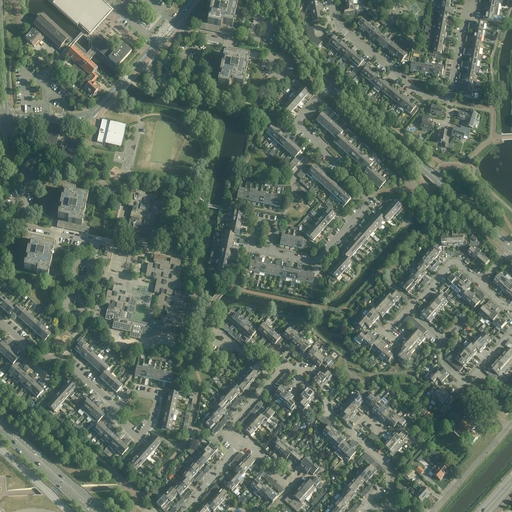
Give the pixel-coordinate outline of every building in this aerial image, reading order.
[(55,0),(52,4),(77,26),(79,25),(90,35),(112,11),(100,0),(55,0)] [(224,0),(212,0),(214,1),(213,6),(211,6),(209,14),(211,15),(210,20),(208,20),(207,24),(199,23),(198,29),(229,36),(230,29),(227,29),(228,26),(232,27),(233,22),(231,22),(233,16),(234,17),(236,8),(234,8),(235,2),(237,3),(237,0),(225,0),(226,1),(224,0)] [(498,10),(499,4),(489,2),(488,5),(483,4),(483,7),(495,9),(498,10)] [(450,5),(442,3),(441,10),(453,12),(454,9),(449,8),(450,5)] [(353,5),(346,5),(346,9),(344,9),(345,15),(351,15),(350,12),(354,11),(353,5)] [(495,9),(483,7),(482,10),(487,11),(487,14),(494,16),(495,9)] [(323,8),(310,10),(312,16),(319,15),(319,11),(323,11),(323,8)] [(38,21),(34,26),(36,28),(33,31),(42,39),(42,40),(42,39),(40,37),(43,34),(45,36),(46,35),(49,38),(48,38),(52,42),(51,43),(60,51),(64,46),(63,45),(64,45),(64,44),(68,40),(42,16),(38,21)] [(448,17),(440,16),(439,22),(451,24),(452,22),(447,21),(448,17)] [(359,30),(362,31),(368,24),(362,20),(358,26),(360,28),(359,30)] [(368,24),(362,31),(364,33),(365,32),(368,34),(372,28),(368,24)] [(374,26),(372,28),(368,34),(370,36),(369,37),(371,39),(377,32),(379,30),(374,26)] [(483,30),(468,27),(468,30),(475,31),(475,35),(482,36),(483,30)] [(42,39),(33,31),(32,31),(24,39),(28,43),(29,44),(34,48),(42,39)] [(377,32),(371,39),(374,41),(375,40),(378,42),(382,36),(377,32)] [(337,39),(329,33),(326,37),(330,41),(328,44),(333,48),(338,42),(335,40),(337,39)] [(382,36),(378,42),(380,44),(379,46),(381,47),(387,40),(382,36)] [(387,40),(381,47),(384,49),(385,48),(387,50),(392,44),(387,40)] [(481,42),(466,40),(465,42),(473,44),(472,47),(480,49),(481,42)] [(109,59),(111,61),(118,67),(131,52),(122,44),(114,53),(102,42),(95,49),(108,60),(109,59)] [(341,44),(338,42),(333,48),(338,52),(344,45),(342,43),(341,44)] [(392,44),(387,50),(390,52),(389,53),(391,55),(397,48),(392,44)] [(344,45),(338,52),(343,56),(348,50),(345,48),(346,47),(344,45)] [(228,57),(223,56),(222,60),(224,61),(223,66),(221,66),(219,75),(221,75),(220,80),(218,80),(217,84),(229,87),(230,82),(232,82),(231,84),(243,87),(244,82),(242,82),(243,76),(245,77),(247,68),(245,68),(246,62),(248,63),(249,58),(256,60),(258,54),(226,47),(225,53),(229,54),(228,57)] [(74,48),(67,56),(78,65),(76,67),(79,69),(80,68),(90,76),(93,73),(97,69),(74,48)] [(397,48),(391,55),(394,57),(395,56),(397,58),(402,52),(397,48)] [(351,52),(348,50),(343,56),(348,60),(354,53),(352,51),(351,52)] [(402,52),(397,58),(400,60),(399,61),(401,63),(402,62),(408,64),(409,57),(407,56),(402,52)] [(479,55),(464,52),(463,55),(471,56),(470,60),(478,61),(479,55)] [(354,53),(348,60),(353,64),(358,58),(355,56),(356,54),(354,53)] [(360,60),(358,58),(353,64),(358,68),(360,66),(363,62),(364,61),(361,59),(360,60)] [(418,64),(412,63),(412,62),(410,62),(409,70),(410,71),(410,73),(413,73),(414,71),(417,72),(418,64)] [(435,77),(437,68),(437,65),(431,64),(431,67),(429,74),(433,75),(432,77),(435,77)] [(477,67),(461,65),(461,67),(468,69),(468,72),(475,74),(477,67)] [(366,67),(360,75),(365,79),(370,73),(367,71),(369,69),(366,67)] [(443,69),(437,68),(435,77),(438,78),(438,76),(442,77),(443,69)] [(93,83),(98,77),(93,73),(90,76),(93,78),(89,83),(90,84),(85,89),(93,96),(94,96),(96,96),(97,95),(97,93),(96,92),(98,89),(95,86),(94,84),(93,83)] [(373,75),(370,73),(365,79),(370,83),(376,75),(374,74),(373,75)] [(376,75),(370,83),(375,87),(380,81),(377,79),(378,77),(376,75)] [(474,80),(459,77),(459,80),(466,81),(466,85),(473,86),(474,80)] [(383,83),(380,81),(375,87),(380,91),(386,83),(384,81),(383,83)] [(386,83),(380,91),(385,95),(390,89),(387,87),(388,85),(386,83)] [(302,87),(298,91),(305,97),(309,93),(302,87)] [(393,91),(390,89),(385,95),(390,99),(396,91),(394,89),(393,91)] [(472,92),(457,89),(456,92),(464,94),(463,97),(471,99),(472,92)] [(305,97),(298,91),(294,95),(301,101),(305,97)] [(396,91),(390,99),(395,103),(400,97),(397,94),(398,93),(396,91)] [(301,101),(294,95),(291,99),(298,105),(301,101)] [(402,99),(400,97),(395,103),(400,107),(406,99),(404,97),(402,99)] [(298,105),(291,99),(287,103),(294,109),(298,105)] [(406,99),(400,107),(405,110),(410,104),(407,102),(408,101),(406,99)] [(294,109),(287,103),(284,107),(291,113),(294,109)] [(412,107),(410,104),(405,110),(413,117),(418,109),(413,105),(412,107)] [(440,117),(442,109),(437,108),(437,105),(432,104),(429,114),(436,116),(440,117)] [(291,113),(284,107),(280,111),(287,118),(291,113)] [(479,120),(481,116),(469,112),(468,115),(460,112),(457,118),(466,121),(464,125),(472,128),(474,122),(473,121),(474,118),(479,120)] [(322,114),(316,121),(320,125),(326,118),(322,114)] [(431,130),(433,122),(425,120),(426,117),(420,116),(419,121),(422,121),(420,128),(431,130)] [(326,118),(320,125),(324,128),(330,121),(326,118)] [(121,148),(126,126),(119,124),(102,120),(100,130),(99,133),(97,142),(121,148)] [(330,121),(324,128),(328,132),(334,125),(330,121)] [(60,127),(47,124),(45,133),(41,132),(39,145),(40,145),(39,153),(56,156),(57,148),(55,148),(60,127)] [(334,125),(328,132),(332,135),(338,129),(334,125)] [(272,126),(266,133),(270,136),(276,130),(272,126)] [(468,137),(470,130),(463,128),(462,131),(454,128),(451,137),(460,140),(461,137),(463,138),(464,136),(468,137)] [(338,129),(332,135),(336,139),(340,135),(342,132),(338,129)] [(276,130),(270,136),(274,140),(280,133),(276,130)] [(447,148),(448,138),(445,137),(446,132),(439,130),(438,131),(435,130),(432,133),(434,134),(438,135),(436,142),(443,143),(443,147),(447,148)] [(280,133),(274,140),(278,144),(284,137),(280,133)] [(340,135),(336,139),(333,142),(337,146),(344,139),(340,135)] [(284,137),(278,144),(282,147),(288,140),(284,137)] [(344,139),(337,146),(342,149),(348,143),(344,139)] [(288,140),(282,147),(285,150),(282,153),(283,154),(286,151),(292,144),(288,140)] [(62,149),(60,159),(58,170),(71,173),(72,164),(76,165),(79,152),(77,152),(79,144),(62,141),(60,148),(62,149)] [(348,143),(342,149),(346,153),(352,146),(348,143)] [(292,144),(286,151),(290,155),(297,148),(292,144)] [(352,146),(346,153),(350,157),(356,150),(352,146)] [(297,148),(290,155),(294,158),(295,158),(297,156),(299,153),(301,151),(297,148)] [(356,150),(350,157),(354,160),(360,153),(356,150)] [(360,153),(354,160),(358,164),(364,157),(360,153)] [(364,157),(358,164),(362,168),(368,161),(364,157)] [(368,161),(362,168),(366,171),(363,174),(369,167),(372,164),(368,161)] [(308,173),(312,177),(318,170),(314,166),(308,173)] [(369,167),(363,174),(367,178),(373,171),(369,167)] [(318,170),(312,177),(316,180),(322,173),(318,170)] [(373,171),(367,178),(371,182),(377,175),(373,171)] [(322,173),(316,180),(320,184),(326,177),(322,173)] [(377,175),(371,182),(375,185),(381,178),(377,175)] [(326,177),(320,184),(324,188),(330,181),(326,177)] [(381,178),(375,185),(379,189),(385,182),(381,178)] [(330,181),(324,188),(328,191),(334,184),(330,181)] [(334,184),(328,191),(332,195),(338,188),(334,184)] [(131,193),(128,207),(132,208),(133,208),(132,211),(131,211),(130,218),(139,220),(139,221),(137,221),(135,233),(153,237),(156,225),(154,225),(156,216),(157,216),(160,202),(156,201),(157,196),(150,194),(150,195),(144,194),(146,189),(137,187),(136,194),(131,193)] [(338,188),(332,195),(336,198),(342,191),(338,188)] [(75,192),(64,189),(63,189),(62,194),(64,194),(63,200),(61,199),(60,208),(61,208),(60,214),(58,213),(57,218),(62,219),(62,222),(58,221),(57,227),(88,234),(89,228),(82,226),(83,222),(81,221),(82,216),(84,216),(86,208),(84,207),(85,202),(87,202),(88,198),(76,195),(76,197),(74,197),(75,192)] [(342,191),(336,198),(340,202),(346,195),(342,191)] [(346,195),(340,202),(344,206),(351,199),(346,195)] [(402,207),(395,200),(391,205),(398,211),(402,207)] [(398,211),(391,205),(388,209),(395,215),(398,211)] [(395,215),(388,209),(384,213),(391,219),(395,215)] [(328,210),(324,214),(331,221),(335,217),(328,210)] [(391,219),(384,213),(380,217),(387,223),(391,219)] [(324,214),(321,218),(328,225),(331,221),(324,214)] [(387,223),(380,217),(377,214),(374,218),(381,224),(384,220),(387,223)] [(321,218),(317,222),(324,229),(328,225),(321,218)] [(381,224),(374,218),(370,222),(377,228),(381,224)] [(324,229),(317,222),(314,226),(321,233),(324,229)] [(377,228),(370,222),(366,226),(373,232),(377,228)] [(314,226),(310,230),(317,237),(321,233),(314,226)] [(373,232),(366,226),(363,230),(370,236),(373,232)] [(313,241),(317,237),(310,230),(306,234),(313,241)] [(370,236),(363,230),(359,234),(366,240),(370,236)] [(23,232),(23,233),(22,238),(30,240),(29,245),(31,245),(30,251),(28,250),(26,259),(28,259),(27,265),(25,264),(24,269),(35,271),(36,269),(37,270),(36,275),(48,277),(49,272),(47,272),(48,267),(50,267),(52,258),(50,258),(51,252),(53,252),(54,248),(49,247),(50,244),(53,245),(55,239),(23,232)] [(366,240),(359,234),(356,238),(362,244),(366,240)] [(298,236),(298,239),(296,248),(301,249),(305,250),(307,247),(305,244),(305,240),(303,240),(304,237),(298,236)] [(463,237),(458,237),(458,246),(466,246),(466,242),(463,242),(463,237)] [(362,244),(356,238),(352,242),(359,248),(362,244)] [(359,248),(352,242),(348,246),(355,252),(359,248)] [(355,252),(348,246),(345,250),(352,256),(355,252)] [(430,247),(426,251),(435,259),(439,255),(439,253),(442,253),(442,252),(438,249),(436,246),(435,246),(432,249),(430,247)] [(467,254),(471,257),(477,251),(473,247),(467,254)] [(352,256),(345,250),(341,254),(344,257),(348,260),(352,256)] [(435,259),(426,251),(423,255),(425,257),(432,263),(434,261),(437,264),(440,266),(441,264),(438,262),(435,259)] [(477,251),(471,257),(475,261),(481,254),(477,251)] [(481,254),(475,261),(479,264),(485,258),(481,254)] [(165,257),(155,255),(154,262),(155,262),(154,264),(149,263),(146,277),(157,279),(154,293),(161,294),(160,296),(159,296),(156,310),(167,312),(165,318),(161,317),(160,322),(151,320),(150,324),(132,321),(130,332),(129,337),(140,339),(141,335),(150,337),(151,332),(160,334),(161,330),(170,331),(171,327),(180,329),(182,320),(176,318),(177,316),(178,317),(179,312),(177,311),(177,308),(181,309),(184,295),(181,295),(181,294),(180,294),(180,291),(181,292),(183,285),(177,283),(177,281),(179,282),(181,268),(179,267),(181,260),(171,258),(170,263),(164,261),(165,257)] [(348,260),(344,257),(341,261),(348,267),(351,263),(348,260)] [(432,263),(425,257),(421,261),(428,267),(432,263)] [(485,258),(479,264),(484,268),(490,261),(485,258)] [(348,267),(341,261),(337,265),(344,271),(348,267)] [(421,261),(418,265),(427,273),(425,271),(427,269),(430,272),(432,274),(434,272),(431,270),(428,267),(421,261)] [(344,271),(337,265),(333,269),(340,275),(344,271)] [(427,273),(418,265),(420,267),(416,271),(423,277),(427,273)] [(340,275),(333,269),(330,273),(337,279),(340,275)] [(414,269),(410,273),(419,281),(422,279),(423,280),(427,284),(428,282),(426,280),(423,277),(416,271),(414,269)] [(419,281),(410,273),(407,277),(416,285),(419,281)] [(501,273),(500,274),(493,282),(497,286),(505,277),(501,273)] [(314,275),(309,274),(307,283),(312,284),(313,281),(316,282),(317,276),(314,275)] [(448,281),(452,285),(458,278),(454,274),(448,281)] [(416,285),(407,277),(403,281),(412,289),(416,285)] [(505,277),(497,286),(501,289),(509,281),(505,277)] [(458,278),(452,285),(456,289),(462,282),(458,278)] [(505,293),(511,285),(511,279),(510,280),(509,281),(501,289),(505,293)] [(412,289),(403,281),(399,285),(408,294),(412,289)] [(462,282),(456,289),(460,292),(466,286),(462,282)] [(109,306),(109,307),(109,309),(108,308),(106,315),(115,317),(114,319),(112,329),(130,332),(132,321),(131,320),(132,314),(134,314),(137,301),(131,299),(132,297),(133,298),(134,294),(126,293),(121,292),(122,287),(114,285),(112,292),(108,291),(105,305),(108,305),(108,306),(109,306)] [(466,286),(460,292),(458,294),(462,298),(470,289),(466,286)] [(470,289),(462,298),(466,302),(477,289),(476,288),(474,290),(474,291),(475,292),(472,295),(468,291),(470,289)] [(477,289),(466,302),(470,305),(476,298),(475,297),(476,297),(475,294),(476,293),(477,293),(479,291),(477,289)] [(392,290),(388,294),(397,302),(401,298),(392,290)] [(388,294),(385,298),(393,306),(397,302),(388,294)] [(448,302),(439,294),(436,299),(444,306),(448,302)] [(476,298),(470,305),(474,309),(479,303),(481,304),(484,300),(483,299),(485,297),(484,295),(482,297),(482,298),(481,299),(478,299),(476,298)] [(449,296),(447,298),(453,304),(455,302),(449,296)] [(385,298),(384,298),(381,302),(390,310),(393,306),(385,298)] [(444,306),(436,299),(432,303),(441,310),(444,306)] [(8,301),(1,308),(5,311),(12,305),(8,301)] [(485,306),(479,313),(483,317),(489,310),(491,308),(489,306),(488,304),(489,304),(491,302),(490,301),(485,306)] [(381,302),(380,303),(377,306),(386,314),(390,310),(381,302)] [(441,310),(432,303),(428,307),(437,314),(441,310)] [(12,305),(5,311),(10,315),(12,312),(16,308),(12,305)] [(18,305),(16,308),(12,312),(17,316),(23,309),(18,305)] [(377,306),(377,307),(374,310),(383,318),(386,314),(377,306)] [(437,314),(428,307),(425,311),(433,318),(437,314)] [(372,308),(371,309),(368,312),(377,320),(380,316),(382,318),(383,318),(374,310),(372,308)] [(23,309),(17,316),(21,319),(27,313),(23,309)] [(489,310),(483,317),(481,319),(485,323),(495,312),(495,311),(493,314),(489,310)] [(231,311),(228,314),(225,318),(229,321),(235,315),(231,311)] [(433,318),(425,311),(421,315),(430,323),(433,318)] [(368,312),(367,314),(364,316),(373,324),(377,320),(368,312)] [(495,312),(485,323),(487,321),(491,324),(493,322),(499,315),(495,312)] [(27,313),(21,319),(25,323),(31,316),(27,313)] [(235,315),(229,321),(233,325),(239,318),(235,315)] [(499,315),(493,322),(497,326),(503,319),(499,315)] [(31,316),(25,323),(29,327),(35,320),(31,316)] [(364,316),(363,318),(361,320),(370,328),(373,324),(364,316)] [(233,325),(237,329),(243,322),(239,318),(233,325)] [(241,332),(249,323),(245,319),(243,322),(237,329),(241,332)] [(503,319),(497,326),(501,329),(507,323),(503,319)] [(35,320),(29,327),(33,330),(39,323),(35,320)] [(361,320),(359,322),(355,327),(360,331),(364,330),(367,326),(369,328),(370,328),(361,320)] [(39,323),(33,330),(37,334),(43,327),(39,323)] [(245,336),(254,327),(249,323),(241,332),(245,336)] [(264,323),(258,330),(252,336),(254,338),(256,335),(259,332),(262,334),(269,326),(267,325),(266,326),(264,323)] [(269,326),(262,334),(261,336),(263,338),(261,340),(259,342),(261,343),(272,331),(268,328),(269,326)] [(43,327),(37,334),(41,337),(47,331),(43,327)] [(248,338),(244,343),(245,343),(246,344),(250,340),(252,336),(258,330),(254,327),(245,336),(248,338)] [(290,327),(282,336),(277,342),(275,344),(279,348),(281,346),(279,344),(283,339),(283,338),(284,337),(287,339),(294,331),(290,327)] [(425,337),(423,335),(421,333),(419,331),(416,329),(413,334),(421,342),(425,337)] [(47,331),(41,337),(45,341),(51,334),(47,331)] [(272,331),(261,343),(262,345),(264,343),(268,339),(270,341),(276,334),(272,331)] [(294,331),(287,339),(291,343),(298,334),(294,331)] [(276,334),(270,341),(268,344),(269,345),(272,343),(274,345),(275,344),(277,342),(282,336),(278,332),(276,335),(276,334)] [(356,337),(362,343),(370,334),(368,336),(364,332),(360,333),(356,337)] [(491,341),(482,333),(479,337),(487,345),(491,341)] [(298,334),(291,343),(295,347),(303,338),(298,334)] [(370,334),(362,343),(366,346),(374,338),(370,334)] [(421,342),(413,334),(409,338),(418,346),(421,342)] [(487,345),(479,337),(475,341),(484,349),(487,345)] [(303,338),(295,347),(299,350),(307,342),(303,338)] [(374,338),(366,346),(370,350),(380,339),(378,341),(374,338)] [(418,346),(409,338),(405,342),(414,350),(418,346)] [(79,353),(87,344),(82,339),(80,342),(81,343),(75,350),(79,353)] [(380,339),(370,350),(372,348),(376,352),(384,343),(380,339)] [(484,349),(475,341),(471,345),(469,343),(480,353),(484,349)] [(307,342),(299,350),(303,354),(311,345),(307,342)] [(414,350),(405,342),(402,346),(413,356),(413,355),(411,354),(414,350)] [(384,343),(376,352),(380,355),(388,347),(384,343)] [(480,353),(469,343),(466,347),(474,355),(478,351),(480,353)] [(7,346),(1,353),(5,357),(11,350),(7,346)] [(413,356),(402,346),(404,348),(400,352),(409,360),(413,356)] [(85,347),(79,353),(83,357),(89,350),(85,347)] [(307,356),(311,360),(319,351),(314,347),(307,356)] [(388,347),(380,355),(378,357),(382,361),(390,352),(386,349),(388,347)] [(474,355),(466,347),(462,351),(471,359),(474,355)] [(11,350),(5,357),(9,361),(15,354),(11,350)] [(89,350),(83,357),(87,361),(93,354),(89,350)] [(319,351),(311,360),(315,363),(323,355),(319,351)] [(471,359),(462,351),(458,355),(467,363),(471,359)] [(394,356),(390,352),(382,361),(383,361),(384,359),(391,365),(395,360),(394,356)] [(409,360),(400,352),(396,356),(397,360),(401,364),(407,358),(409,360)] [(511,359),(505,353),(501,357),(511,366),(511,359)] [(15,354),(9,361),(13,364),(19,357),(15,354)] [(93,354),(87,361),(91,364),(97,357),(93,354)] [(323,355),(315,363),(319,367),(327,358),(323,355)] [(467,363),(458,355),(455,360),(457,362),(459,364),(461,366),(463,367),(467,363)] [(327,358),(319,367),(321,365),(325,369),(329,368),(333,364),(335,361),(329,356),(327,358)] [(97,357),(91,364),(95,368),(101,361),(97,357)] [(511,367),(511,366),(501,357),(498,361),(509,371),(511,367)] [(101,361),(95,368),(99,371),(105,365),(101,361)] [(509,371),(498,361),(494,365),(503,373),(505,375),(509,371)] [(258,362),(254,367),(261,373),(264,369),(258,362)] [(15,365),(9,372),(13,376),(19,369),(15,365)] [(105,365),(99,371),(103,375),(106,371),(109,368),(105,365)] [(449,375),(439,365),(438,365),(434,369),(437,371),(445,379),(449,375)] [(503,373),(494,365),(490,369),(491,369),(493,371),(495,373),(498,376),(499,377),(503,373)] [(261,373),(254,367),(250,371),(257,377),(261,373)] [(19,369),(13,376),(17,380),(23,373),(19,369)] [(248,369),(245,373),(254,381),(257,377),(250,371),(248,369)] [(325,371),(322,374),(321,375),(319,373),(328,381),(333,375),(329,370),(325,371)] [(106,371),(103,375),(100,378),(104,382),(110,375),(106,371)] [(445,379),(437,371),(433,375),(442,383),(445,379)] [(23,373),(17,380),(21,383),(27,376),(23,373)] [(254,381),(245,373),(241,377),(250,385),(254,381)] [(328,381),(319,373),(315,377),(324,385),(328,381)] [(442,383),(433,375),(431,373),(425,380),(432,386),(436,385),(439,381),(442,383)] [(110,375),(104,382),(108,386),(114,379),(110,375)] [(27,376),(21,383),(25,387),(31,380),(27,376)] [(250,385),(241,377),(237,381),(246,389),(250,385)] [(324,385),(315,377),(312,381),(321,389),(324,385)] [(114,379),(108,386),(112,389),(118,382),(114,379)] [(31,380),(25,387),(29,390),(35,383),(31,380)] [(76,387),(69,381),(65,385),(72,392),(76,387)] [(246,389),(237,381),(234,385),(243,393),(246,389)] [(118,382),(112,389),(116,393),(123,386),(118,382)] [(35,383),(29,390),(33,394),(39,387),(35,383)] [(243,393),(234,385),(232,383),(228,387),(237,395),(238,396),(239,396),(240,394),(241,394),(243,393)] [(72,392),(65,385),(62,389),(69,396),(72,392)] [(273,395),(274,395),(277,399),(285,390),(281,386),(279,388),(273,395)] [(39,387),(33,394),(37,398),(43,391),(39,387)] [(237,395),(228,387),(225,391),(227,393),(233,399),(237,395)] [(432,388),(428,392),(430,394),(429,396),(433,399),(442,389),(440,391),(436,388),(432,388)] [(69,396),(62,389),(58,393),(65,400),(69,396)] [(315,397),(306,389),(303,393),(312,401),(315,397)] [(442,389),(433,399),(432,401),(436,404),(438,402),(446,393),(442,389)] [(285,390),(277,399),(281,402),(289,394),(285,390)] [(446,393),(438,402),(442,405),(450,396),(451,395),(452,393),(451,391),(449,394),(447,392),(446,393)] [(362,398),(358,394),(356,392),(350,398),(359,406),(363,402),(362,398)] [(65,400),(58,393),(55,397),(62,404),(65,400)] [(233,399),(227,393),(223,397),(230,403),(233,399)] [(312,401),(303,393),(299,397),(308,405),(312,401)] [(365,402),(369,405),(377,397),(376,396),(375,398),(368,393),(364,398),(365,402)] [(289,394),(281,402),(285,406),(292,398),(293,397),(289,394)] [(450,396),(442,405),(446,409),(454,400),(450,396)] [(62,404),(55,397),(51,401),(58,408),(62,404)] [(230,403),(223,397),(219,401),(226,407),(230,403)] [(308,405),(299,397),(301,399),(297,403),(298,407),(302,411),(308,405)] [(377,397),(369,405),(373,409),(371,411),(381,400),(377,397)] [(295,403),(293,401),(291,399),(292,398),(285,406),(284,408),(285,410),(287,413),(289,413),(290,414),(292,412),(296,407),(295,403)] [(359,406),(350,398),(346,402),(357,412),(361,415),(362,414),(360,412),(357,408),(359,406)] [(88,400),(80,410),(84,413),(92,404),(88,400)] [(214,404),(216,405),(230,418),(231,416),(229,414),(224,410),(226,407),(219,401),(217,400),(214,404)] [(381,400),(371,411),(375,415),(385,404),(381,400)] [(58,408),(51,401),(47,406),(54,412),(58,408)] [(357,412),(346,402),(348,404),(345,408),(354,416),(357,412)] [(92,404),(84,413),(88,417),(96,408),(92,404)] [(379,418),(389,407),(385,404),(375,415),(379,418)] [(230,418),(216,405),(212,409),(214,411),(221,417),(223,415),(226,417),(228,419),(230,418)] [(274,413),(268,407),(264,412),(271,418),(274,413)] [(389,407),(379,418),(383,422),(393,411),(389,407)] [(96,408),(88,417),(92,421),(100,411),(96,408)] [(354,416),(345,408),(341,412),(350,420),(354,416)] [(100,411),(92,421),(96,424),(104,415),(100,411)] [(214,411),(210,415),(217,421),(221,417),(214,411)] [(393,411),(383,422),(384,422),(386,420),(389,423),(397,415),(393,411)] [(271,418),(264,412),(260,416),(267,422),(271,418)] [(350,420),(341,412),(338,416),(346,424),(350,420)] [(217,421),(210,415),(209,414),(205,418),(214,425),(217,421)] [(267,422),(260,416),(258,414),(255,418),(261,424),(265,420),(267,422)] [(397,415),(389,423),(393,427),(401,418),(397,415)] [(467,415),(454,429),(452,431),(455,433),(456,431),(460,434),(460,435),(461,436),(461,435),(465,439),(466,437),(473,444),(478,438),(472,432),(478,425),(467,415)] [(401,418),(393,427),(394,427),(396,425),(399,429),(403,429),(409,422),(403,416),(401,418)] [(214,425),(205,418),(201,422),(210,429),(214,425)] [(261,424),(255,418),(251,422),(258,428),(261,424)] [(258,428),(251,422),(247,426),(254,432),(258,428)] [(100,423),(94,430),(98,434),(104,427),(100,423)] [(254,432),(247,426),(245,429),(240,424),(238,426),(243,430),(250,436),(254,432)] [(325,437),(333,429),(328,425),(327,427),(321,434),(325,437)] [(104,427),(98,434),(102,437),(108,430),(104,427)] [(325,437),(325,438),(329,441),(337,433),(333,429),(325,437)] [(108,430),(102,437),(106,441),(112,434),(108,430)] [(399,431),(397,433),(396,435),(394,433),(402,441),(408,435),(404,431),(399,431)] [(337,433),(329,441),(333,445),(341,436),(337,433)] [(402,441),(394,433),(390,437),(401,447),(405,444),(402,441)] [(112,434),(106,441),(110,444),(116,438),(112,434)] [(341,436),(333,445),(331,447),(335,451),(343,442),(345,440),(341,436)] [(154,437),(150,441),(157,447),(161,443),(154,437)] [(401,447),(390,437),(386,441),(398,451),(401,447)] [(116,438),(110,444),(114,448),(120,441),(116,438)] [(276,438),(270,444),(274,448),(280,441),(276,438)] [(278,452),(284,445),(287,442),(283,439),(280,441),(274,448),(278,452)] [(120,441),(114,448),(118,452),(124,445),(120,441)] [(157,447),(150,441),(147,445),(154,451),(157,447)] [(398,451),(386,441),(383,445),(391,453),(389,455),(392,457),(398,451)] [(343,442),(335,451),(333,453),(337,457),(340,455),(339,454),(347,445),(343,442)] [(284,445),(278,452),(282,455),(290,447),(286,443),(284,445)] [(211,444),(207,448),(214,454),(218,450),(211,444)] [(124,445),(118,452),(122,455),(128,448),(124,445)] [(154,451),(147,445),(143,449),(150,455),(154,451)] [(339,454),(340,455),(343,458),(351,449),(347,445),(339,454)] [(290,447),(282,455),(286,459),(295,450),(291,446),(290,447)] [(214,454),(207,448),(203,452),(210,458),(214,454)] [(150,455),(143,449),(140,453),(147,459),(150,455)] [(291,459),(288,463),(289,463),(290,463),(290,464),(292,461),(298,454),(300,452),(296,449),(295,450),(286,459),(288,457),(291,459)] [(351,449),(343,458),(347,462),(355,453),(351,449)] [(435,459),(439,455),(434,450),(430,454),(435,459)] [(203,452),(200,456),(207,462),(210,458),(203,452)] [(147,459),(140,453),(136,457),(143,463),(147,459)] [(298,454),(292,461),(290,464),(290,463),(287,466),(289,467),(291,465),(293,462),(296,464),(302,458),(298,454)] [(255,461),(248,455),(245,459),(254,467),(252,464),(255,461)] [(207,462),(200,456),(196,460),(203,466),(207,462)] [(143,463),(136,457),(133,461),(139,467),(143,463)] [(298,466),(303,471),(311,462),(306,457),(298,466)] [(254,467),(245,459),(241,463),(248,469),(250,471),(254,467)] [(203,466),(196,460),(193,464),(205,475),(206,473),(204,471),(203,471),(202,472),(200,470),(203,466)] [(139,467),(133,461),(129,465),(136,471),(139,467)] [(244,473),(237,467),(235,465),(236,464),(235,463),(233,461),(231,464),(236,469),(234,471),(236,473),(243,479),(241,477),(244,473)] [(187,466),(189,468),(196,474),(198,471),(204,476),(205,475),(193,464),(191,462),(187,466)] [(311,462),(303,471),(307,474),(308,472),(310,473),(316,466),(311,462)] [(248,469),(241,463),(237,467),(244,473),(248,469)] [(318,464),(316,466),(310,473),(313,475),(317,475),(321,470),(318,468),(319,467),(318,464)] [(370,465),(367,469),(373,475),(377,471),(375,469),(373,467),(370,465)] [(436,466),(435,467),(444,476),(449,472),(442,465),(439,468),(436,466)] [(420,475),(424,471),(419,466),(415,471),(420,475)] [(444,476),(435,467),(433,469),(436,472),(433,475),(440,481),(444,476)] [(196,474),(189,468),(185,472),(198,483),(199,481),(197,480),(196,480),(195,480),(192,478),(196,474)] [(410,476),(412,474),(415,477),(415,478),(419,481),(422,478),(418,475),(410,468),(407,471),(406,473),(410,476)] [(367,469),(363,473),(370,479),(373,475),(367,469)] [(185,472),(182,476),(184,478),(191,484),(193,481),(194,481),(194,482),(196,484),(198,483),(185,472)] [(243,479),(236,473),(232,477),(239,483),(241,485),(244,481),(243,479)] [(357,475),(357,476),(371,488),(372,487),(370,485),(369,485),(369,484),(367,482),(370,479),(363,473),(359,477),(357,475)] [(357,476),(354,480),(360,486),(364,482),(366,484),(368,486),(367,487),(370,490),(371,488),(357,476)] [(239,483),(232,477),(229,481),(235,487),(239,483)] [(250,486),(254,490),(260,483),(259,483),(260,482),(260,481),(259,480),(260,479),(258,477),(256,480),(250,486)] [(322,481),(317,477),(313,477),(309,481),(307,479),(307,480),(316,488),(318,490),(319,490),(322,487),(322,484),(320,483),(322,481)] [(191,484),(184,478),(180,482),(187,488),(191,484)] [(316,488),(307,480),(303,484),(312,492),(316,488)] [(354,480),(350,484),(357,490),(360,486),(354,480)] [(235,487),(229,481),(225,485),(232,491),(235,487)] [(187,488),(180,482),(177,486),(183,492),(187,488)] [(256,496),(264,487),(260,483),(254,490),(253,492),(254,493),(254,494),(256,496)] [(312,492),(303,484),(300,488),(309,496),(312,492)] [(350,484),(346,488),(353,494),(355,491),(362,498),(364,496),(361,494),(356,490),(357,490),(350,484)] [(403,492),(405,489),(399,484),(397,487),(403,492)] [(422,490),(419,492),(425,498),(429,493),(419,484),(418,486),(422,490)] [(265,494),(270,489),(266,485),(264,487),(256,496),(260,499),(262,497),(265,494)] [(171,488),(177,494),(180,496),(183,492),(177,486),(173,490),(171,488)] [(177,494),(171,488),(167,492),(174,498),(177,494)] [(309,496),(300,488),(296,492),(305,500),(309,496)] [(353,494),(346,488),(343,492),(351,500),(355,496),(353,494)] [(228,495),(221,489),(218,494),(224,500),(228,495)] [(270,489),(262,497),(264,495),(268,499),(274,492),(270,489)] [(274,492),(268,499),(272,503),(278,496),(281,493),(283,490),(282,489),(277,495),(274,492)] [(421,502),(425,498),(419,492),(417,495),(413,491),(411,494),(421,502)] [(174,498),(167,492),(164,496),(170,502),(174,498)] [(305,500),(296,492),(292,496),(295,498),(303,506),(303,505),(301,504),(305,500)] [(351,500),(343,492),(339,496),(348,504),(351,500)] [(224,500),(218,494),(214,498),(221,504),(224,500)] [(170,502),(164,496),(160,500),(167,506),(170,502)] [(242,496),(239,500),(244,504),(247,500),(242,496)] [(348,504),(339,496),(335,500),(337,502),(344,508),(348,504)] [(221,504),(214,498),(210,502),(217,508),(221,504)] [(292,500),(290,502),(288,505),(296,511),(297,511),(303,506),(295,498),(292,500)] [(167,506),(160,500),(156,505),(163,511),(167,506)] [(217,508),(210,502),(207,505),(205,504),(213,511),(217,508)] [(337,502),(334,506),(340,511),(341,511),(344,508),(337,502)]
